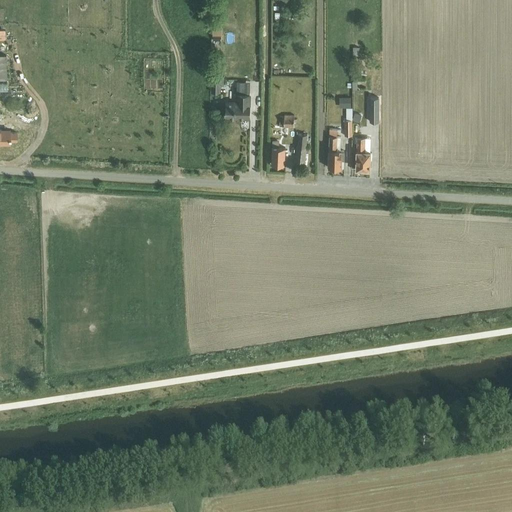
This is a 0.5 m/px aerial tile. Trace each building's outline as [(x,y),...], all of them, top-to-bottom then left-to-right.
[(214,36),(214,48),(226,48),(226,36),(214,36)] [(225,76),(211,75),(210,94),(224,95),(225,76)] [(372,106),(381,106),(381,92),(372,92),(372,106)] [(227,105),(227,121),(248,121),(249,96),(238,96),(238,106),(227,105)] [(352,98),(340,98),(340,108),(352,107),(352,98)] [(282,118),(282,129),(295,129),(295,118),(282,118)] [(345,134),(353,134),(353,122),(345,122),(345,134)] [(330,129),(329,172),(343,173),(344,153),(339,153),(339,129),(330,129)] [(313,153),(308,153),(308,134),(297,134),(297,167),(313,167),(313,153)] [(369,137),(357,137),(357,152),(369,152),(369,137)] [(287,149),(274,149),(273,168),(286,168),(287,149)] [(358,172),(372,171),(372,153),(358,153),(358,172)] [(475,226),(476,238),(485,237),(484,226),(475,226)]
